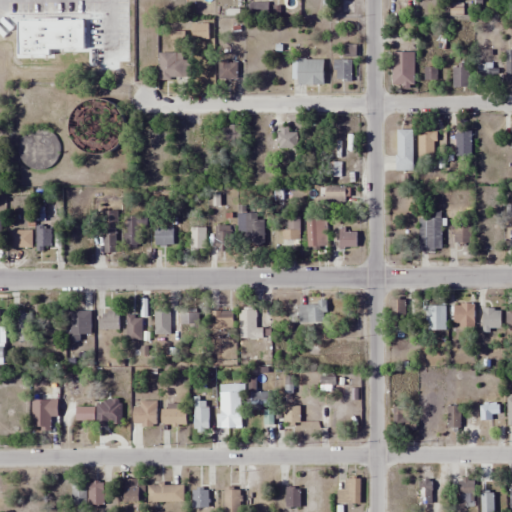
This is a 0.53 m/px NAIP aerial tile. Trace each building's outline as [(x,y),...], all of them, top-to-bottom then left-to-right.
[(40,5),(60,5),(61,31),(41,32),(40,5)] [(32,40),(32,22),(16,22),(16,40),(32,40)] [(191,55),(158,55),(158,79),(191,79),(191,55)] [(352,82),(352,58),(334,58),(334,82),(352,82)] [(323,85),(323,59),(297,59),(297,85),(323,85)] [(237,63),(218,63),(218,80),(237,80),(237,63)] [(478,83),(496,83),(496,64),(478,64),(478,83)] [(452,65),(452,88),(469,88),(469,65),(452,65)] [(392,66),(392,86),(405,86),(405,66),(392,66)] [(424,82),(439,82),(439,68),(424,68),(424,82)] [(240,126),(223,126),(223,144),(240,144),(240,126)] [(278,149),(296,149),(296,130),(278,130),(278,149)] [(412,171),(412,130),(396,130),(396,171),(412,171)] [(418,156),(435,156),(434,132),(417,132),(418,156)] [(473,158),(473,133),(455,133),(455,158),(473,158)] [(325,198),(345,198),(345,187),(325,187),(325,198)] [(419,251),(441,251),(441,212),(418,212),(419,251)] [(103,213),(103,254),(117,254),(117,213),(103,213)] [(237,244),(264,244),(264,214),(237,214),(237,244)] [(123,248),(144,248),(144,217),(123,217),(123,248)] [(299,233),(299,218),(286,218),(286,233),(299,233)] [(306,249),(325,249),(325,219),(306,219),(306,249)] [(232,226),(215,226),(215,251),(232,251),(232,226)] [(190,249),(205,249),(205,227),(190,227),(190,249)] [(35,249),(51,250),(53,229),(37,228),(35,249)] [(154,229),(154,246),(173,246),(173,229),(154,229)] [(357,249),(357,230),(339,230),(339,249),(357,249)] [(32,248),(32,231),(5,231),(5,248),(32,248)] [(405,300),(391,300),(391,325),(405,325),(405,300)] [(326,303),(298,303),(298,323),(326,323),(326,303)] [(474,305),(454,305),(454,329),(474,329),(474,305)] [(445,331),(445,306),(426,306),(426,331),(445,331)] [(180,327),(199,327),(199,309),(180,309),(180,327)] [(259,309),(240,309),(240,338),(259,338),(259,309)] [(500,309),(483,309),(483,333),(500,333),(500,309)] [(169,310),(154,310),(154,335),(169,335),(169,310)] [(13,342),(32,342),(32,312),(13,312),(13,342)] [(81,341),(81,336),(90,336),(90,312),(67,312),(67,341),(81,341)] [(233,312),(212,312),(212,331),(233,331),(233,312)] [(119,313),(100,313),(100,330),(119,330),(119,313)] [(126,341),(141,341),(141,316),(126,316),(126,341)] [(220,427),(239,427),(239,384),(220,384),(220,427)] [(248,409),(270,409),(270,392),(248,392),(248,409)] [(443,425),(443,395),(424,395),(424,425),(443,425)] [(57,417),(57,401),(32,401),(32,432),(51,432),(51,417),(57,417)] [(121,424),(121,401),(95,401),(95,408),(83,408),(83,424),(121,424)] [(157,403),(133,403),(133,425),(157,425),(157,403)] [(448,428),(461,428),(461,404),(448,404),(448,428)] [(479,419),(498,419),(498,404),(479,404),(479,419)] [(283,426),(299,426),(299,407),(283,407),(283,426)] [(194,429),(208,429),(208,408),(193,408),(194,429)] [(415,431),(415,408),(393,408),(393,431),(415,431)] [(186,410),(161,410),(161,426),(186,426),(186,410)] [(477,511),(478,478),(460,478),(459,511),(477,511)] [(360,479),(345,479),(345,491),(336,491),(336,505),(360,505),(360,479)] [(125,503),(144,503),(144,480),(125,480),(125,503)] [(420,504),(432,504),(432,480),(420,480),(420,504)] [(86,482),(72,482),(72,506),(106,506),(106,483),(86,483),(86,482)] [(148,503),(185,503),(185,486),(148,486),(148,503)] [(285,508),(299,508),(299,488),(285,488),(285,508)] [(240,511),(240,489),(224,489),(224,511),(240,511)] [(191,509),(208,509),(208,490),(191,490),(191,509)] [(480,511),(493,511),(493,492),(481,492),(480,511)]
